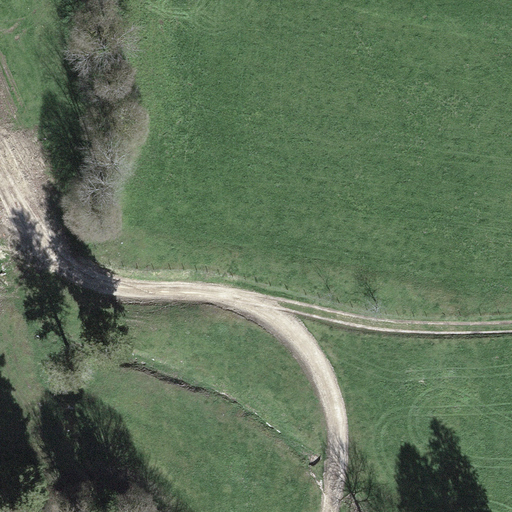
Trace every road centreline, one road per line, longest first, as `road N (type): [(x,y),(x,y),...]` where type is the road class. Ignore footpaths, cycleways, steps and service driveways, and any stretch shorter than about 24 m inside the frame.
road 1 (track): [(330,511),(341,435),(310,344),(265,308),(198,289),(83,274),(14,213),(0,189)]
road 2 (track): [(265,308),(404,327),(511,326)]
